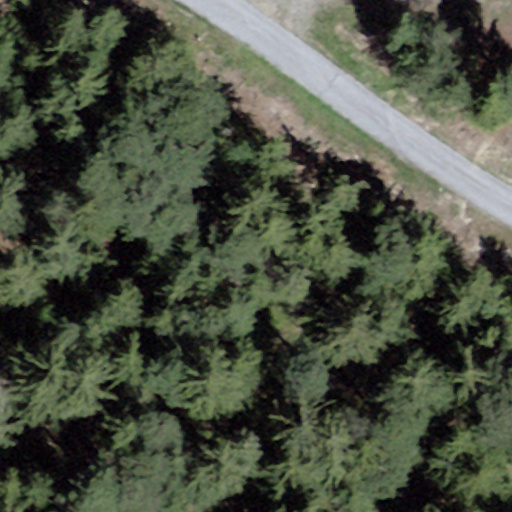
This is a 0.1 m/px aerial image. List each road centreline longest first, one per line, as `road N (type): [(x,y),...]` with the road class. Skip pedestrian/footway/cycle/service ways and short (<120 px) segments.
road 1 (track): [(511,213),(196,0)]
road 2 (track): [(244,28),(511,10)]
